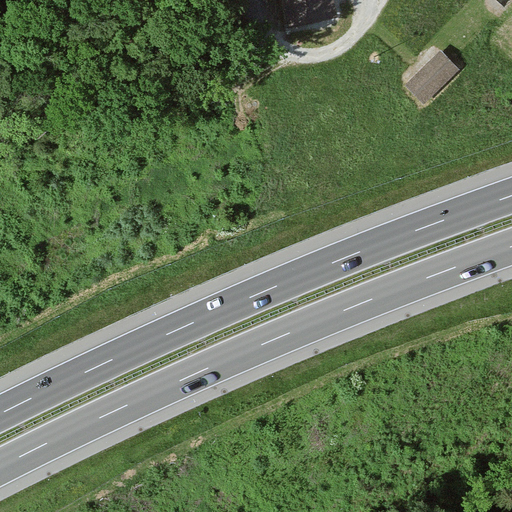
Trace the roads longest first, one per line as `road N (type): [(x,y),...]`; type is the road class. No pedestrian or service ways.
road 1 (motorway): [(0,466),(275,338),(511,246)]
road 2 (motorway): [(511,195),(258,293),(0,413)]
road 3 (track): [(373,0),(352,36),(319,53),(288,55),(268,35),(260,0)]
road 4 (track): [(139,57),(0,4)]
